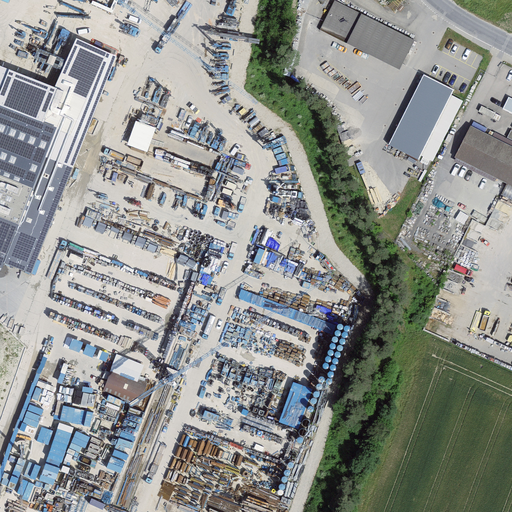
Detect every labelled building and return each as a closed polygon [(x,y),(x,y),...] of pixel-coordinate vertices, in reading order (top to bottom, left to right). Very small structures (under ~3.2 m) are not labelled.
[(0,0),(0,216),(17,223),(44,150),(55,124),(43,119),(57,87),(85,99),(107,49),(77,36),(56,87),(0,64),(0,0)] [(347,41),(346,42),(403,68),(417,37),(335,0),(322,29),(347,41)] [(388,144),(418,159),(435,127),(447,133),(464,99),(452,93),(454,88),(424,73),(388,144)] [(71,132),(85,99),(57,87),(43,119),(55,124),(71,132)] [(147,153),(160,119),(145,113),(132,147),(147,153)] [(511,144),(471,125),(455,158),(511,186),(511,144)] [(75,161),(44,150),(17,223),(0,216),(0,260),(33,272),(75,161)] [(172,252),(138,234),(130,250),(163,268),(172,252)] [(292,330),(281,347),(293,355),(280,375),(291,382),(305,361),(314,343),(292,330)] [(115,353),(103,391),(143,404),(150,383),(140,380),(146,363),(115,353)] [(303,427),(313,385),(293,381),(283,422),(303,427)] [(34,399),(46,402),(50,389),(38,385),(34,399)] [(27,403),(22,422),(40,427),(45,407),(27,403)] [(117,445),(131,450),(143,418),(129,413),(117,445)] [(59,425),(45,467),(59,471),(73,429),(59,425)] [(76,442),(89,445),(91,434),(78,432),(76,442)]
